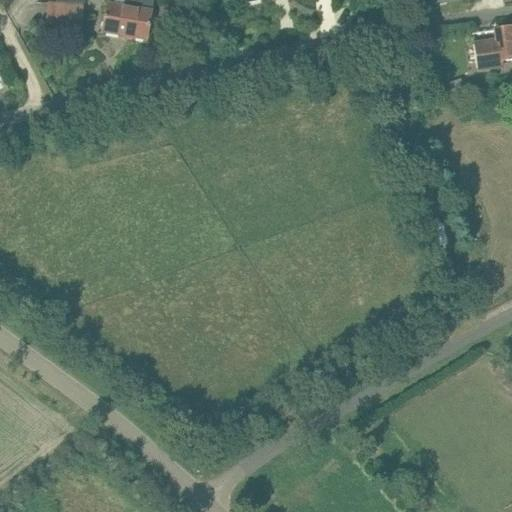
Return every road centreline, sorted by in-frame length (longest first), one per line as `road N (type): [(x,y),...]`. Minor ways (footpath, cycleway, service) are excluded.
road 1 (unclassified): [(46,106),(377,31),(511,12)]
road 2 (unclassified): [(201,498),(511,314)]
road 3 (unclassified): [(201,498),(0,337)]
